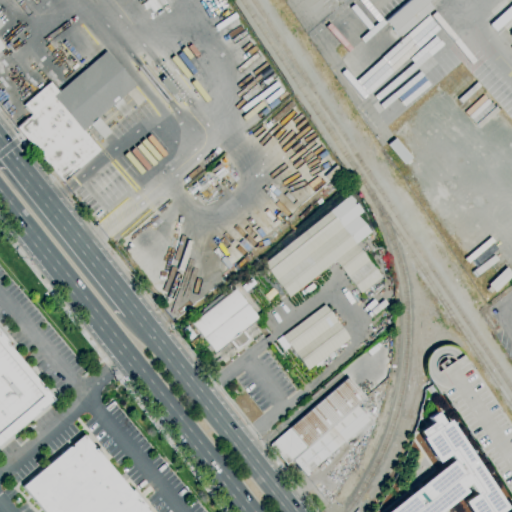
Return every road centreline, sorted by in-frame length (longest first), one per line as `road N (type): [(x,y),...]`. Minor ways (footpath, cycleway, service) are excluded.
road 1 (primary): [(0,195),(250,511)]
road 2 (primary): [(291,511),(132,310)]
road 3 (primary): [(132,310),(0,143)]
